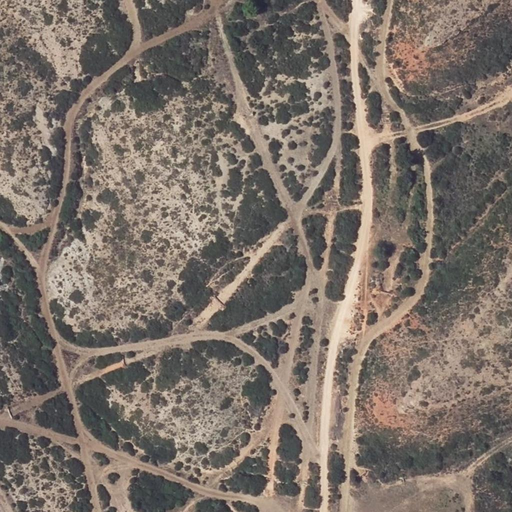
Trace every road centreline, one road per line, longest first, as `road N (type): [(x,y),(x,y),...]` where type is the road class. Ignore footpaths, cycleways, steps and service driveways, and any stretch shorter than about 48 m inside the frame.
road 1 (track): [(343,511),(359,339),(399,241),(413,180),(403,123),(379,79),(392,0)]
road 2 (track): [(354,0),(366,190),(322,419),(321,511)]
